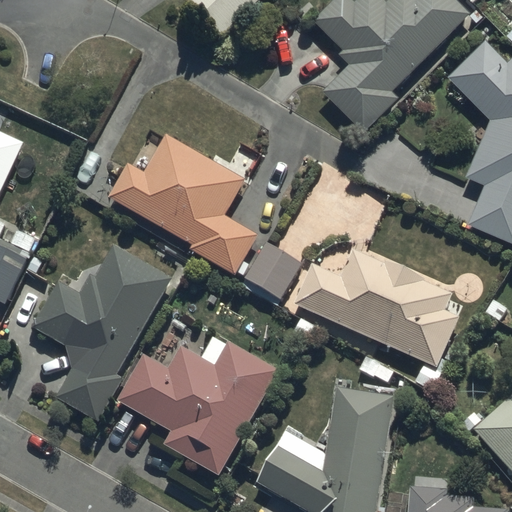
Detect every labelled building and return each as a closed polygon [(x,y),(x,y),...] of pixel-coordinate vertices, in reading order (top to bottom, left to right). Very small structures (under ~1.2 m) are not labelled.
[(188,0),(225,37),(262,0),(188,0)] [(394,92),(470,15),(454,0),(389,0),(388,2),(385,0),(356,0),(355,2),(352,0),(335,0),(315,22),(346,52),(342,56),(351,65),(325,92),(367,133),(401,98),(394,92)] [(511,62),(509,65),(488,43),(450,78),(492,122),(469,178),(487,185),(470,226),(511,243),(511,62)] [(20,178),(12,174),(26,144),(0,131),(0,198),(6,187),(14,191),(20,178)] [(129,165),(110,199),(193,246),(192,249),(236,276),(238,273),(244,276),(250,266),(244,262),(260,237),(226,216),(247,181),(168,135),(145,175),(129,165)] [(37,240),(19,232),(13,245),(0,239),(0,301),(9,306),(32,254),(31,253),(37,240)] [(283,300),(303,265),(267,244),(247,280),(283,300)] [(69,346),(75,370),(59,398),(101,422),(125,379),(118,375),(173,279),(116,246),(97,279),(93,276),(82,294),(61,282),(35,327),(69,346)] [(314,265),(296,305),(439,368),(461,318),(446,311),(453,294),(423,281),(425,276),(387,259),(385,264),(356,251),(344,278),(314,265)] [(221,476),(281,371),(229,342),(227,346),(214,338),(202,359),(182,348),(170,369),(145,355),(119,402),(173,432),(166,445),(221,476)] [(385,511),(387,508),(379,507),(396,397),(338,387),(327,454),(288,432),(259,483),(309,511),(385,511)] [(511,396),(475,430),(511,470),(511,396)] [(448,489),(412,487),(410,511),(507,511),(508,511),(475,509),(475,498),(448,497),(448,489)]
